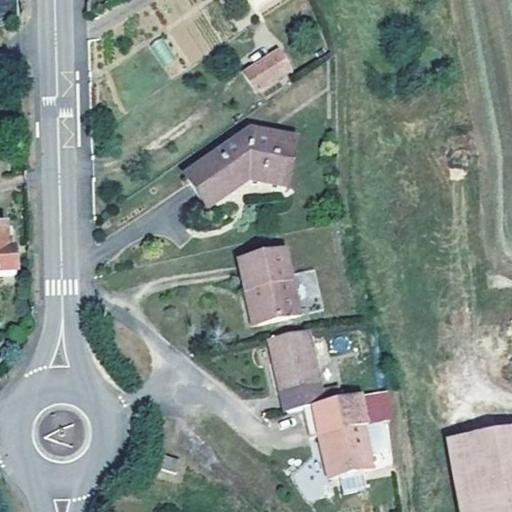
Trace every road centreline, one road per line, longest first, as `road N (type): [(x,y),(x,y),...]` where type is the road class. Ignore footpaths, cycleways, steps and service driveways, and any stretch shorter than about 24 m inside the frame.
road 1 (tertiary): [(56,0),(64,288)]
road 2 (residential): [(187,377),(89,293),(64,288)]
